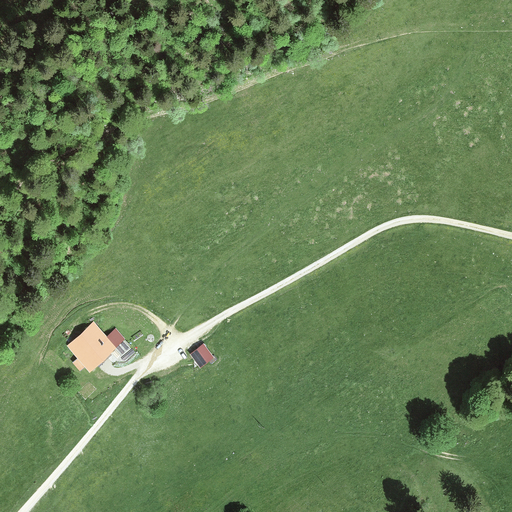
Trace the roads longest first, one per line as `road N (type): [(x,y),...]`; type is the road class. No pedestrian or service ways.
road 1 (track): [(142,370),(372,236),(447,219),(511,236)]
road 2 (track): [(24,511),(142,370)]
